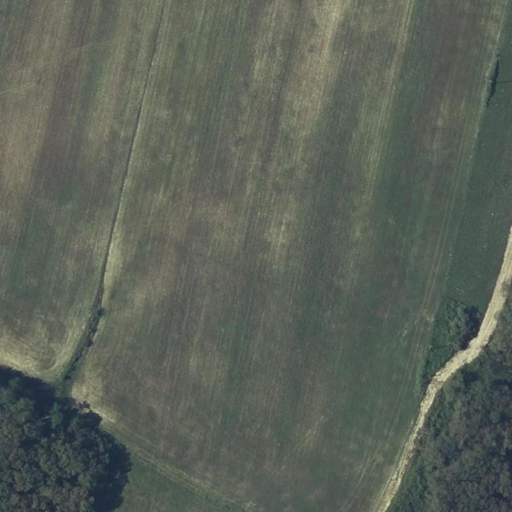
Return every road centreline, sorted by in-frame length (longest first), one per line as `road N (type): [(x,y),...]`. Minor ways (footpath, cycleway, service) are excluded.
road 1 (track): [(0,373),(233,511)]
road 2 (track): [(381,511),(433,390),(494,330)]
